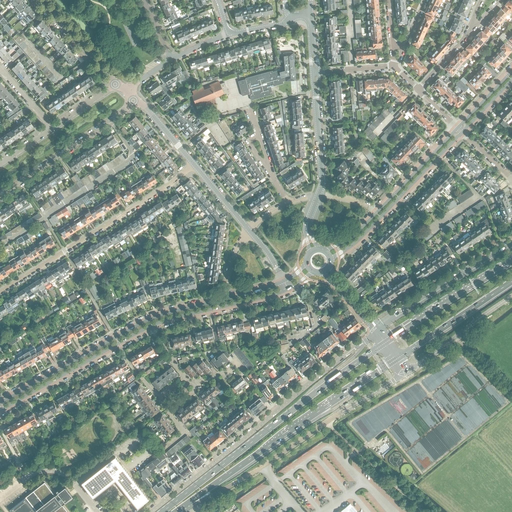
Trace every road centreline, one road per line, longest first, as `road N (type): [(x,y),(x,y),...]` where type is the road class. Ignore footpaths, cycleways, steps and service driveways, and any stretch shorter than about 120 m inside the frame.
road 1 (primary): [(385,342),(162,511)]
road 2 (tertiary): [(226,299),(149,319),(0,402)]
road 3 (primary): [(191,500),(396,359)]
road 4 (residential): [(0,292),(194,164)]
road 5 (residential): [(331,366),(151,511)]
road 6 (tertiary): [(330,258),(461,131)]
road 7 (tertiary): [(0,410),(152,325)]
road 8 (unclassified): [(264,465),(405,373)]
road 9 (tertiary): [(511,245),(376,330)]
road 10 (residential): [(46,218),(135,155),(109,120)]
road 11 (primary): [(511,261),(385,342)]
road 12 (tertiary): [(152,325),(288,289)]
road 13 (residential): [(0,196),(109,120)]
road 14 (unclassified): [(405,373),(511,295)]
